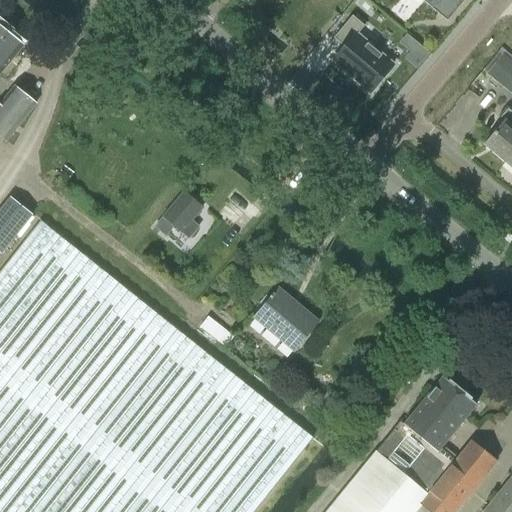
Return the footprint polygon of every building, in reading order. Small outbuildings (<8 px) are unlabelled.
[(421,0),(446,21),(464,0),(421,0)] [(351,15),(332,38),(345,48),(334,61),(356,79),(355,80),(370,92),(392,65),(356,35),(364,26),(351,15)] [(127,27),(131,22),(126,18),(122,23),(127,27)] [(0,72),(22,45),(20,43),(20,39),(14,34),(10,35),(0,27),(0,72)] [(511,54),(505,49),(487,71),(511,90),(511,54)] [(0,137),(5,141),(35,104),(14,86),(0,103),(0,137)] [(503,163),(511,152),(511,113),(508,110),(501,117),(505,120),(483,146),(503,163)] [(511,152),(503,163),(511,169),(511,152)] [(183,192),(154,226),(165,236),(174,225),(188,238),(197,227),(190,221),(202,208),(183,192)] [(9,198),(0,208),(0,253),(1,254),(31,215),(9,198)] [(22,229),(28,234),(40,217),(34,212),(22,229)] [(41,221),(0,271),(0,511),(253,511),(312,439),(41,221)] [(293,351),(318,322),(278,288),(273,294),(272,293),(269,297),(270,298),(253,318),(293,351)] [(234,334),(208,316),(200,328),(227,346),(234,334)] [(343,317),(313,352),(325,362),(318,372),(330,382),(365,341),(358,335),(361,332),(343,317)] [(443,376),(406,421),(440,449),(476,404),(443,376)] [(402,418),(326,511),(413,511),(420,504),(430,511),(454,511),(495,461),(471,441),(455,461),(440,449),(406,421),(402,418)] [(511,511),(511,475),(482,511),(511,511)]
